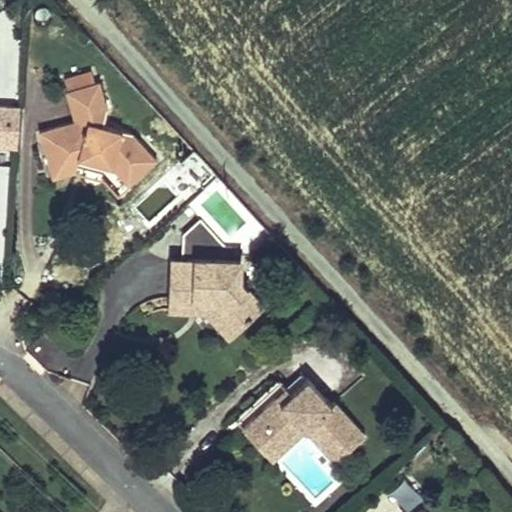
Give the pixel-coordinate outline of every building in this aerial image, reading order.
[(108,108),(99,80),(63,92),(72,119),(38,131),(50,165),(74,157),(113,168),(130,186),(157,161),(134,133),(103,123),(108,108)] [(0,148),(15,149),(18,105),(0,103),(0,148)] [(113,168),(74,157),(50,165),(55,179),(77,172),(106,181),(120,195),(130,186),(113,168)] [(169,260),(167,297),(213,300),(240,328),(262,306),(238,280),(239,261),(235,261),(235,248),(226,248),(201,220),(182,234),(181,261),(169,260)] [(213,300),(167,297),(167,308),(206,310),(231,336),(240,328),(213,300)] [(273,397),(240,429),(263,452),(295,423),(303,433),(308,428),(338,459),(365,433),(334,401),(330,405),(305,379),(280,403),(273,397)] [(303,433),(295,423),(263,452),(272,462),(303,433)] [(338,459),(308,428),(303,433),(333,463),(338,459)]
